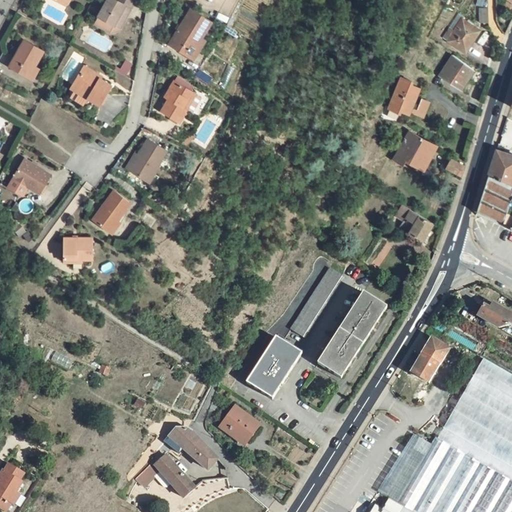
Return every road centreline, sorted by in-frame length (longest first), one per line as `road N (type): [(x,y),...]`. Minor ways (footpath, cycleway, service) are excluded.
road 1 (primary): [(447,251),(291,511)]
road 2 (unknown): [(285,423),(238,391),(236,377),(317,275)]
road 3 (primary): [(511,63),(447,251)]
road 4 (residential): [(157,0),(136,117),(86,174)]
road 5 (residential): [(278,511),(197,425),(215,380)]
road 6 (unknown): [(285,423),(351,288)]
road 7 (unknown): [(409,413),(511,477)]
